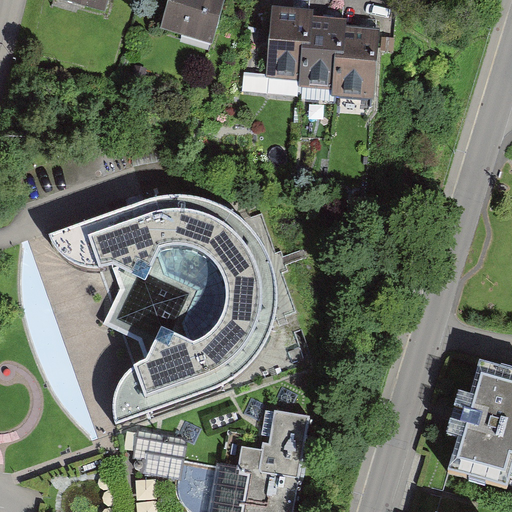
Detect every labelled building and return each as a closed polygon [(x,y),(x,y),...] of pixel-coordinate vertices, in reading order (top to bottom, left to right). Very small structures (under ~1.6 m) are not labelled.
[(70,0),(105,10),(108,0),(70,0)] [(212,44),(223,0),(169,0),(161,30),(212,44)] [(375,113),(380,46),(345,44),(346,38),(311,35),(312,28),(271,25),(267,91),(298,93),(298,102),(332,104),(331,111),(375,113)] [(141,97),(143,86),(130,83),(128,95),(141,97)] [(152,221),(45,256),(46,260),(51,266),(57,275),(65,281),(73,285),(83,288),(91,289),(99,290),(109,321),(98,342),(121,351),(132,386),(130,389),(124,393),(120,399),(115,408),(111,420),(111,430),(111,440),(112,448),(216,409),(224,405),(236,396),(249,384),(258,371),(265,360),(270,345),(271,333),(274,325),(274,314),(272,304),(270,294),(266,284),(262,273),(256,264),(248,253),(240,245),(230,238),(221,232),(216,229),(204,225),(194,222),(182,220),(172,219),(164,219),(152,221)] [(511,373),(481,364),(465,420),(450,473),(506,489),(510,477),(511,477),(511,373)] [(311,511),(325,437),(270,426),(262,470),(240,466),(236,487),(248,489),(243,511),(311,511)]
